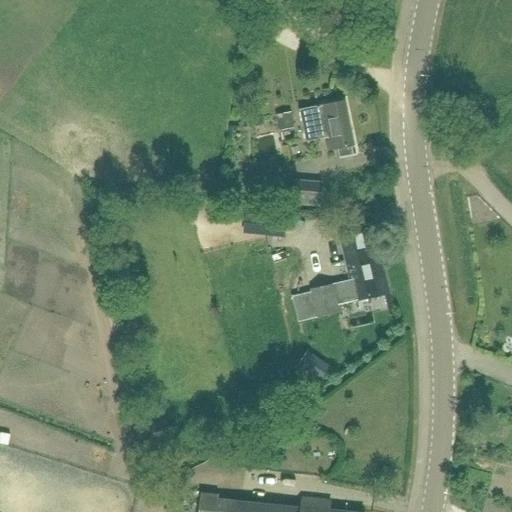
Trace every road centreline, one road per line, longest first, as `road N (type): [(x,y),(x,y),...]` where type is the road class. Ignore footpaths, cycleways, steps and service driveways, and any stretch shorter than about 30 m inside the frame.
road 1 (secondary): [(427,511),(449,351),(426,57),(438,0)]
road 2 (track): [(302,0),(511,209)]
